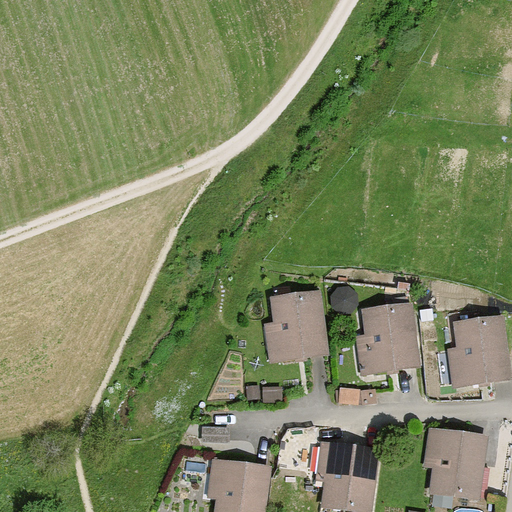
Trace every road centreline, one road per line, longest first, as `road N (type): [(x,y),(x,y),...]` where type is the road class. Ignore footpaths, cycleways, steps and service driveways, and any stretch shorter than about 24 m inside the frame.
road 1 (track): [(0,240),(232,149),(275,112),(349,0)]
road 2 (residential): [(511,410),(235,418)]
